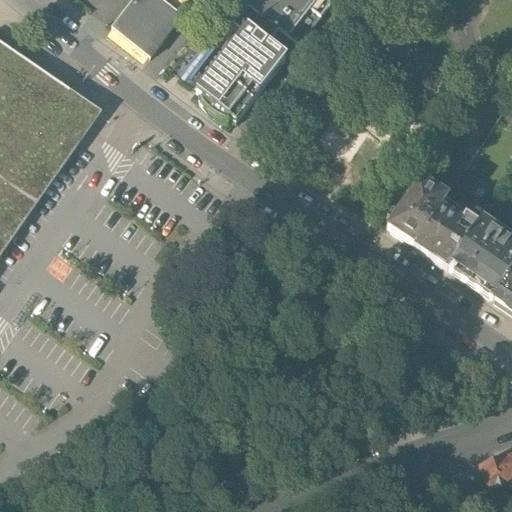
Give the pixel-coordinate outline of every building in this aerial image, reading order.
[(141,0),(121,25),(162,57),(195,15),(175,0),(246,0),(237,14),(255,28),(207,90),(248,121),(298,55),(280,41),(290,27),(310,43),(342,0),(141,0)] [(0,248),(81,133),(102,104),(79,88),(0,32),(0,248)] [(441,180),(432,193),(444,201),(479,150),(468,143),(455,161),(446,163),(441,180)] [(418,184),(386,234),(414,252),(443,208),(446,202),(444,201),(432,193),(418,184)] [(477,230),(443,208),(414,252),(448,274),(477,230)] [(511,244),(481,224),(477,230),(448,274),(492,303),(511,272),(511,244)] [(511,272),(492,303),(511,315),(511,272)] [(511,460),(478,472),(487,499),(510,491),(511,496),(511,460)]
